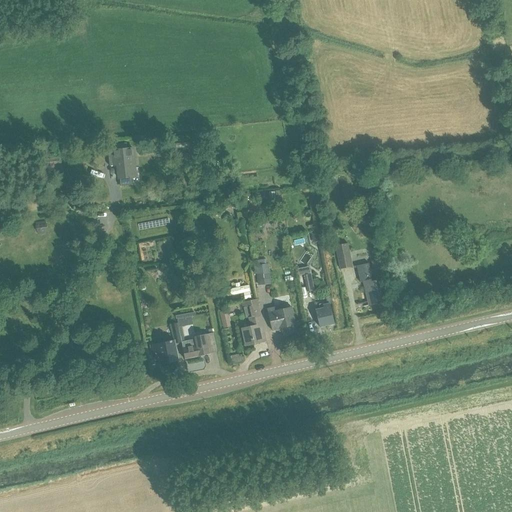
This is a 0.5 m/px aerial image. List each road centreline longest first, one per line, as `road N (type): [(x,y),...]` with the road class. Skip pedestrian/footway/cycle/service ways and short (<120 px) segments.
road 1 (tertiary): [(0,435),(511,318)]
road 2 (track): [(265,0),(297,168)]
